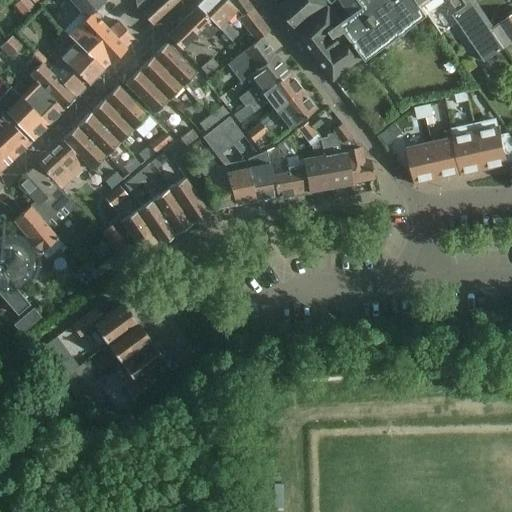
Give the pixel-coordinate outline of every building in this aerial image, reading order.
[(68,0),(80,13),(86,18),(92,12),(105,1),(103,0),(68,0)] [(134,0),(136,8),(151,25),(177,0),(134,0)] [(197,6),(210,20),(218,28),(230,42),(231,41),(236,35),(237,34),(234,31),(233,32),(224,22),(236,10),(226,0),(201,0),(197,5),(197,6)] [(226,0),(236,10),(241,16),(242,14),(252,8),(245,0),(226,0)] [(331,0),(333,2),(335,0),(286,0),(279,7),(299,33),(328,7),(330,5),(325,0),(331,0)] [(335,0),(333,2),(330,5),(328,7),(365,57),(367,59),(386,44),(387,45),(428,14),(427,14),(428,14),(422,6),(421,6),(399,21),(384,0),(335,0)] [(421,6),(416,0),(384,0),(399,21),(421,6)] [(490,30),(469,0),(450,0),(450,2),(457,12),(452,15),(484,62),(503,49),(490,30)] [(217,29),(218,28),(210,20),(197,6),(167,36),(181,50),(198,32),(199,33),(199,32),(203,37),(206,38),(209,37),(217,28),(217,29)] [(365,57),(328,7),(299,33),(333,80),(365,57)] [(255,41),(260,37),(269,31),(252,8),(242,14),(241,16),(237,18),(255,41)] [(108,30),(92,12),(86,18),(80,13),(63,31),(82,50),(102,68),(109,62),(109,63),(125,48),(125,47),(108,30)] [(511,15),(511,16),(510,16),(510,17),(501,23),(501,22),(500,23),(501,23),(491,30),(491,29),(490,30),(503,49),(511,42),(511,15)] [(117,21),(108,30),(125,47),(134,39),(117,21)] [(82,50),(63,31),(58,36),(70,48),(49,71),(75,97),(74,97),(75,98),(103,69),(102,68),(82,50)] [(1,47),(10,56),(21,45),(13,36),(1,47)] [(247,77),(274,55),(260,37),(255,41),(233,59),(247,77)] [(166,42),(152,56),(181,86),(195,72),(166,42)] [(237,98),(244,107),(260,94),(288,73),(274,55),(247,77),(246,77),(253,86),(237,98)] [(138,70),(168,100),(181,86),(152,56),(138,70)] [(200,68),(206,75),(217,66),(211,58),(200,68)] [(12,89),(23,100),(47,125),(74,97),(75,97),(49,71),(41,62),(28,75),(35,81),(27,89),(19,82),(12,89)] [(124,83),(125,84),(154,113),(168,100),(138,70),(124,83)] [(302,91),(288,73),(260,94),(244,107),(232,116),(238,123),(268,101),(275,110),(302,91)] [(117,85),(103,99),(133,129),(147,115),(117,85)] [(32,140),(47,125),(23,100),(12,89),(11,88),(10,87),(0,97),(0,105),(5,111),(5,112),(32,140)] [(302,91),(275,110),(275,111),(246,133),(252,142),(266,131),(267,132),(282,120),(289,129),(316,109),(316,108),(315,108),(302,91)] [(457,103),(468,100),(466,92),(455,95),(457,103)] [(119,142),(133,129),(103,99),(89,112),(119,142)] [(430,104),(415,108),(417,119),(432,116),(430,104)] [(0,163),(3,167),(13,158),(32,140),(5,112),(5,111),(0,105),(0,163)] [(215,122),(227,113),(221,106),(210,115),(215,122)] [(89,112),(76,126),(105,156),(119,142),(89,112)] [(204,131),(215,122),(210,115),(198,124),(204,131)] [(229,118),(218,126),(223,132),(234,124),(229,118)] [(474,123),(473,123),(484,169),(507,164),(507,161),(511,160),(511,138),(509,134),(501,136),(499,127),(497,127),(496,119),(474,124),(474,123)] [(314,157),(301,159),(303,170),(304,170),(307,192),(329,188),(323,155),(319,139),(319,138),(307,122),(297,129),(310,146),(310,145),(314,157)] [(452,129),(452,128),(451,128),(453,138),(461,173),(461,174),(484,169),(473,123),(473,124),(452,129)] [(342,142),(344,151),(351,183),(372,179),(368,161),(363,162),(360,148),(359,148),(350,136),(341,124),(332,130),(334,133),(342,143),(342,142)] [(62,139),(86,164),(91,170),(105,156),(76,126),(62,139)] [(385,145),(391,141),(391,137),(386,129),(378,135),(385,145)] [(185,146),(196,137),(191,130),(179,139),(185,146)] [(329,188),(351,183),(344,151),(342,142),(342,143),(334,133),(326,135),(326,137),(319,139),(323,155),(329,188)] [(160,136),(148,145),(154,152),(166,143),(160,136)] [(438,178),(461,173),(453,138),(430,143),(438,178)] [(36,163),(60,189),(86,164),(62,139),(36,163)] [(276,196),(276,197),(307,192),(304,170),(303,170),(301,159),(297,160),(296,155),(284,139),(276,145),(285,157),(288,173),(272,176),(276,196)] [(415,184),(438,178),(430,143),(407,148),(415,184)] [(143,161),(154,152),(148,145),(137,154),(143,161)] [(255,200),(276,196),(272,176),(270,168),(266,151),(247,159),(251,168),(247,169),(255,200)] [(167,160),(161,153),(150,162),(156,169),(167,160)] [(128,174),(139,165),(133,157),(122,167),(128,174)] [(234,164),(224,166),(226,173),(234,205),(255,200),(247,169),(248,169),(246,162),(234,164)] [(36,163),(16,182),(35,201),(29,206),(43,223),(69,199),(60,189),(36,163)] [(213,209),(234,205),(226,173),(224,166),(223,165),(200,170),(213,209)] [(146,166),(134,175),(140,182),(151,173),(146,166)] [(110,189),(122,179),(116,172),(104,182),(110,189)] [(134,175),(123,185),(129,192),(140,182),(134,175)] [(207,212),(184,178),(167,189),(191,223),(207,212)] [(191,223),(167,189),(152,199),(175,234),(191,223)] [(116,190),(114,192),(105,200),(111,207),(122,197),(116,190)] [(136,210),(159,245),(175,234),(152,199),(136,210)] [(43,223),(29,206),(13,220),(27,237),(21,243),(18,246),(23,252),(25,258),(25,265),(40,252),(46,258),(58,247),(61,251),(65,248),(56,238),(50,230),(43,223)] [(119,221),(143,256),(159,245),(136,210),(119,221)] [(122,255),(131,248),(110,225),(100,232),(122,255)] [(0,275),(2,277),(5,277),(13,277),(20,272),(25,265),(25,258),(23,252),(18,246),(11,243),(4,243),(0,245),(0,275)] [(28,304),(5,277),(2,277),(0,278),(0,294),(17,313),(28,304)] [(107,345),(137,322),(123,303),(102,318),(95,308),(71,326),(79,337),(84,333),(98,351),(107,345)] [(12,325),(20,334),(40,317),(32,308),(12,325)] [(107,345),(120,364),(151,341),(137,322),(107,345)] [(165,361),(151,341),(120,364),(135,383),(125,390),(132,400),(152,386),(145,376),(165,361)] [(87,362),(96,383),(116,375),(107,354),(87,362)] [(72,371),(61,379),(75,397),(86,389),(72,371)]
